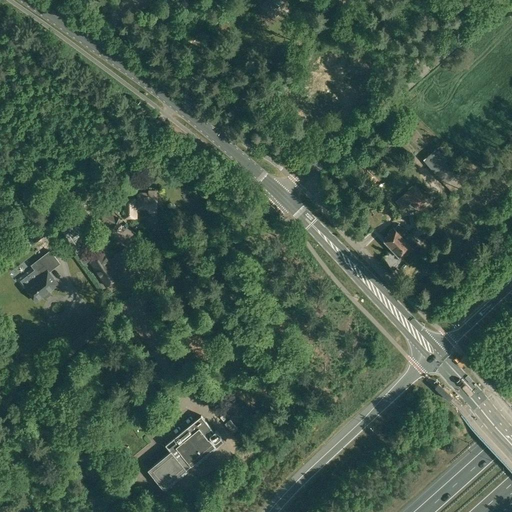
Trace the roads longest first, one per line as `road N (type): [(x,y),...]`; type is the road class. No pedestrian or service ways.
road 1 (unclassified): [(0,456),(71,346),(282,195)]
road 2 (secondary): [(282,195),(188,114),(27,0)]
road 3 (unclassified): [(306,176),(506,0)]
road 4 (motorway): [(435,355),(273,511)]
road 5 (secondary): [(435,355),(282,195)]
road 6 (unclassified): [(392,283),(330,219),(306,176)]
road 7 (motorway): [(511,429),(419,511)]
